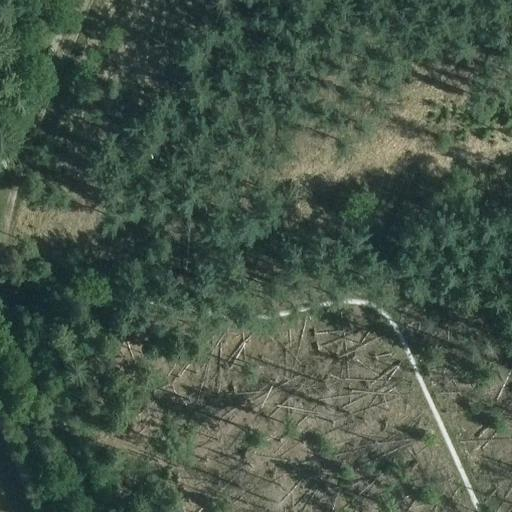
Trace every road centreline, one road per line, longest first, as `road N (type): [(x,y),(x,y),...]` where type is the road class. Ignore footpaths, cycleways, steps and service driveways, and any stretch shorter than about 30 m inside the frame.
road 1 (track): [(0,291),(511,201)]
road 2 (track): [(0,240),(26,151),(89,0)]
road 3 (track): [(101,511),(0,291)]
